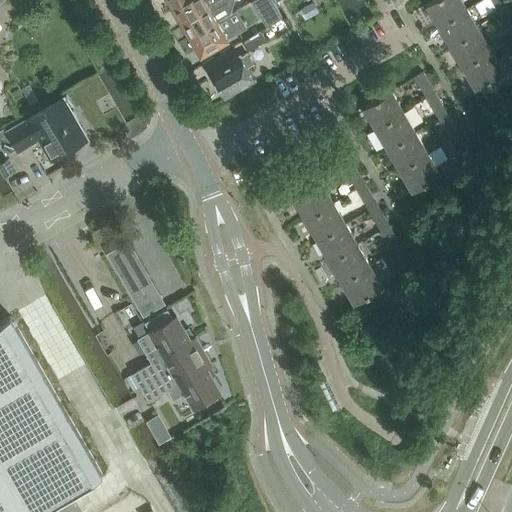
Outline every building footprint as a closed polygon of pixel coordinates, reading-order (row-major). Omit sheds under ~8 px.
[(185,0),(174,7),(182,22),(218,0),(185,0)] [(218,0),(182,22),(191,38),(219,21),(223,18),(228,16),(227,15),(228,14),(224,7),(223,5),(232,0),(218,0)] [(257,0),(254,2),(268,26),(268,27),(285,18),(275,0),(274,0),(257,0)] [(439,22),(467,6),(463,0),(435,0),(428,4),(439,22)] [(493,0),(502,15),(506,12),(511,9),(511,8),(509,6),(507,2),(505,0),(493,0)] [(308,18),(319,11),(314,2),(303,8),(308,18)] [(451,44),(479,27),(467,6),(439,22),(451,44)] [(506,12),(502,15),(511,32),(511,10),(511,9),(506,12)] [(219,21),(191,38),(197,50),(201,48),(203,52),(247,28),(237,10),(228,16),(223,18),(219,21)] [(464,65),(492,49),(479,27),(451,44),(464,65)] [(261,30),(243,40),(248,48),(265,39),(261,30)] [(498,59),(492,49),(464,65),(477,89),(505,72),(504,70),(511,66),(504,55),(498,59)] [(254,80),(247,67),(255,63),(248,51),(223,65),(224,68),(213,74),(219,86),(217,87),(221,95),(223,94),(225,96),(254,80)] [(65,85),(79,76),(71,64),(57,72),(65,85)] [(425,72),(415,77),(427,97),(431,94),(436,91),(434,88),(431,84),(425,72)] [(30,83),(21,88),(30,103),(39,97),(30,83)] [(376,126),(404,110),(393,90),(365,107),(376,126)] [(431,94),(427,97),(438,117),(443,114),(448,112),(443,104),(436,91),(431,94)] [(7,129),(6,129),(18,150),(37,139),(49,160),(62,153),(76,145),(88,138),(63,96),(38,110),(12,126),(7,129)] [(387,146),(416,130),(404,110),(376,126),(387,146)] [(443,114),(438,117),(451,139),(455,136),(460,133),(455,125),(448,112),(443,114)] [(400,168),(429,151),(416,130),(387,146),(400,168)] [(455,136),(451,139),(463,160),(464,161),(465,160),(473,155),(472,153),(471,152),(467,146),(460,133),(455,136)] [(441,162),(436,165),(429,151),(400,168),(413,191),(442,174),(441,173),(446,170),(441,162)] [(10,155),(0,160),(0,168),(3,174),(16,167),(10,155)] [(353,162),(344,167),(345,167),(349,176),(357,189),(361,187),(366,184),(365,183),(361,176),(353,162)] [(467,166),(429,188),(434,197),(472,175),(467,166)] [(323,182),(294,198),(306,218),(320,210),(335,202),(323,182)] [(361,187),(357,189),(368,209),(373,206),(377,204),(377,203),(373,196),(366,184),(361,187)] [(320,210),(306,218),(318,238),(332,230),(346,222),(335,202),(320,210)] [(373,206),(368,209),(381,231),(382,231),(390,226),(389,225),(385,218),(377,204),(373,206)] [(332,230),(318,238),(331,261),(360,245),(346,222),(332,230)] [(382,231),(381,231),(393,252),(394,252),(402,247),(401,246),(401,245),(397,239),(390,226),(382,231)] [(165,303),(129,240),(107,253),(143,316),(165,303)] [(360,245),(331,261),(343,282),(372,266),(360,245)] [(394,252),(393,252),(400,265),(409,259),(402,247),(394,252)] [(372,266),(343,282),(355,304),(360,301),(384,287),(372,266)] [(401,293),(392,298),(397,307),(406,302),(401,293)] [(150,330),(138,338),(144,348),(156,341),(159,345),(162,350),(167,360),(180,352),(192,345),(198,341),(196,337),(191,340),(177,316),(173,318),(167,308),(145,322),(150,330)] [(0,511),(36,511),(102,474),(11,315),(0,321),(0,511)] [(152,362),(134,373),(150,401),(168,390),(207,368),(212,365),(198,341),(192,345),(180,352),(167,360),(162,350),(159,345),(156,341),(144,348),(147,353),(152,362)] [(207,368),(168,390),(174,400),(186,392),(195,407),(221,392),(207,368)] [(133,389),(140,385),(134,373),(127,377),(133,389)] [(148,420),(160,441),(163,439),(171,434),(159,414),(148,420)]
